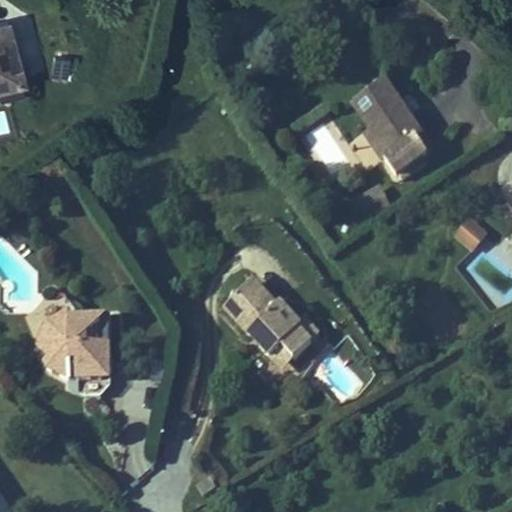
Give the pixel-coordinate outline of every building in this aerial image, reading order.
[(0,95),(25,89),(9,27),(0,29),(0,95)] [(390,90),(355,112),(371,138),(389,164),(383,167),(397,189),(430,167),(423,157),(431,152),(390,90)] [(0,110),(0,134),(11,132),(4,109),(0,110)] [(383,167),(389,164),(371,138),(363,143),(381,169),(383,167)] [(393,210),(382,189),(358,201),(369,223),(393,210)] [(491,240),(471,222),(456,239),(476,257),(491,240)] [(257,286),(227,314),(277,369),(289,358),(298,368),(316,352),(302,337),(307,333),(287,311),(283,314),(257,286)] [(47,331),(39,355),(50,377),(75,388),(73,369),(81,369),(82,387),(107,386),(116,375),(114,350),(105,350),(103,328),(72,330),(71,318),(47,331)] [(316,352),(326,343),(312,328),(307,333),(302,337),(316,352)] [(286,379),(298,368),(289,358),(277,369),(286,379)]
